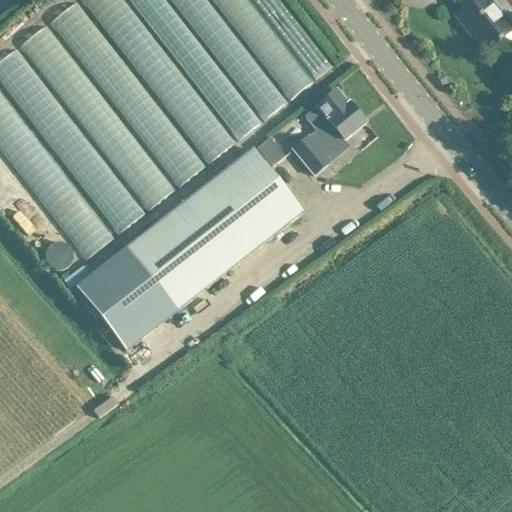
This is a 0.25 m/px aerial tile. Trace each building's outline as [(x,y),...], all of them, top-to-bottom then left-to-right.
[(264,129),(166,0),(101,0),(132,41),(162,19),(251,138),(264,129)] [(487,53),(511,32),(511,30),(488,0),(475,0),(455,16),(465,30),(467,29),(487,53)] [(105,66),(189,186),(207,174),(201,165),(208,161),(192,137),(200,131),(221,161),(242,146),(195,79),(187,85),(173,66),(156,78),(146,63),(128,75),(124,70),(120,73),(112,61),(105,66)] [(289,154),(307,177),(326,162),(315,149),(318,146),(324,153),(338,142),(332,135),(335,132),(344,143),(366,125),(349,105),(348,106),(336,92),(316,109),(328,122),(289,154)] [(303,217),(253,153),(77,291),(127,355),(303,217)] [(109,196),(134,229),(159,210),(133,177),(109,196)]
